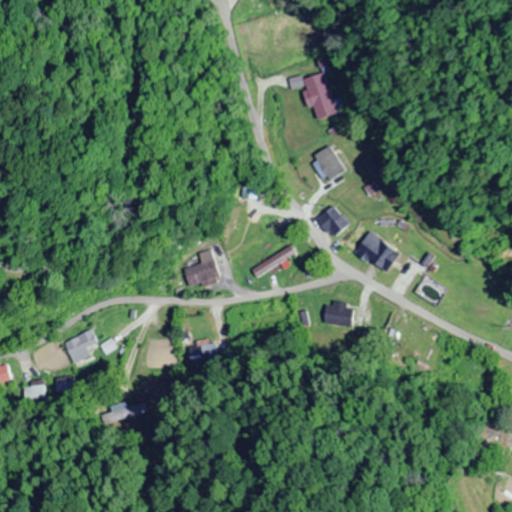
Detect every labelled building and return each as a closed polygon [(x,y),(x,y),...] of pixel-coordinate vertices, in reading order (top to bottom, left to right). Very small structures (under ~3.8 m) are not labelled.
[(301,51),(321,40),(312,23),(291,34),(301,51)] [(332,101),(322,73),(304,80),(318,121),(343,113),(338,99),(332,101)] [(338,239),(354,226),(335,204),(319,217),(338,239)] [(358,254),(391,276),(405,253),(372,232),(358,254)] [(252,272),(258,281),(298,253),(292,244),(252,272)] [(192,289),(223,280),(214,250),(198,255),(201,265),(186,270),(192,289)] [(66,344),(74,365),(93,358),(90,349),(101,345),(104,354),(114,350),(110,341),(101,344),(96,332),(66,344)] [(189,343),(191,364),(213,362),(211,341),(189,343)] [(154,374),(178,374),(178,349),(154,349),(154,374)] [(0,384),(14,382),(11,366),(0,368),(0,384)] [(43,387),(22,387),(22,403),(43,403),(43,387)]
